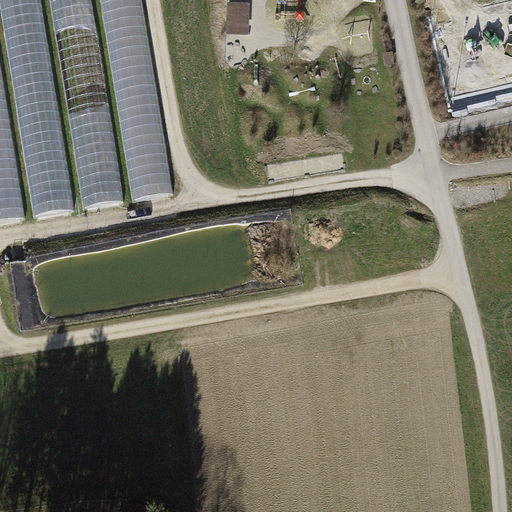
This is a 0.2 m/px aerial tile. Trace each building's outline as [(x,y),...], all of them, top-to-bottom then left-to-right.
[(0,0),(0,1),(35,219),(75,212),(41,0),(0,0)] [(50,0),(84,211),(125,205),(91,0),(50,0)] [(100,0),(133,203),(174,196),(142,0),(100,0)] [(250,6),(228,5),(227,36),(250,37),(250,6)] [(0,224),(26,220),(0,59),(0,224)]
